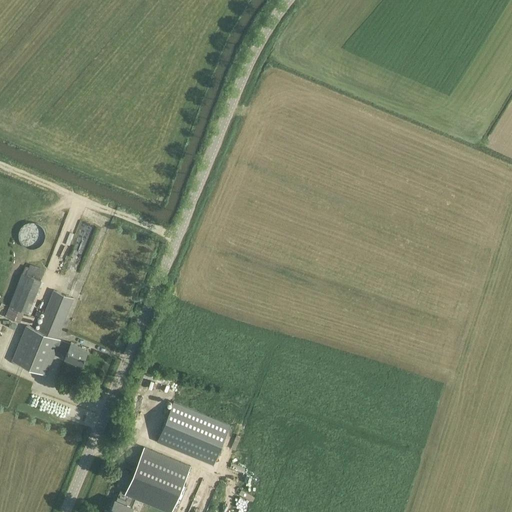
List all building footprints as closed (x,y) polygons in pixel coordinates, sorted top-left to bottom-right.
[(74,219),(67,239),(73,241),(80,221),(74,219)] [(33,222),(32,222),(29,223),(28,223),(27,223),(26,224),(25,224),(24,225),(23,225),(22,226),(22,227),(21,228),(20,229),(20,230),(19,231),(19,232),(19,233),(18,235),(18,236),(18,237),(19,238),(19,239),(19,240),(20,241),(20,242),(21,243),(22,244),(22,245),(23,246),(24,247),(25,247),(28,248),(29,249),(30,249),(31,249),(33,249),(35,249),(36,248),(37,248),(38,247),(39,247),(40,246),(41,245),(42,245),(42,244),(43,243),(44,242),(44,241),(44,239),(45,238),(45,237),(45,236),(45,235),(45,234),(45,232),(44,231),(44,230),(43,229),(43,228),(42,227),(41,226),(40,226),(39,225),(38,224),(37,224),(36,223),(35,223),(34,223),(33,222)] [(44,270),(26,263),(22,272),(5,316),(20,322),(24,312),(31,314),(43,282),(41,281),(42,280),(40,279),(44,270)] [(73,298),(53,290),(37,329),(27,325),(12,361),(46,374),(56,348),(67,352),(65,357),(82,364),(88,349),(71,342),(70,344),(60,340),(60,339),(57,338),(73,298)] [(157,381),(168,385),(171,378),(145,370),(143,376),(157,380),(157,381)] [(229,425),(173,402),(157,441),(213,464),(229,425)] [(190,466),(144,447),(125,492),(129,494),(125,504),(115,499),(109,511),(130,511),(132,507),(132,506),(136,496),(171,511),(190,466)] [(241,482),(251,486),(255,475),(245,471),(241,482)]
